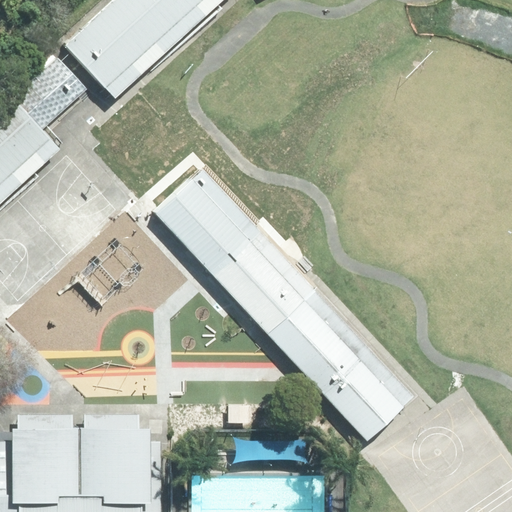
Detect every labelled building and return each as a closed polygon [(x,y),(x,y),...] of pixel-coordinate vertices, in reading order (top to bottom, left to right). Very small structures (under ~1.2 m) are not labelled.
[(117,0),(66,47),(117,102),(229,0),(117,0)] [(0,111),(0,196),(89,112),(47,67),(0,111)] [(138,100),(100,132),(229,286),(268,254),(138,100)] [(411,407),(305,290),(255,335),(362,452),(411,407)] [(155,511),(153,419),(7,423),(8,463),(0,463),(0,511),(155,511)]
